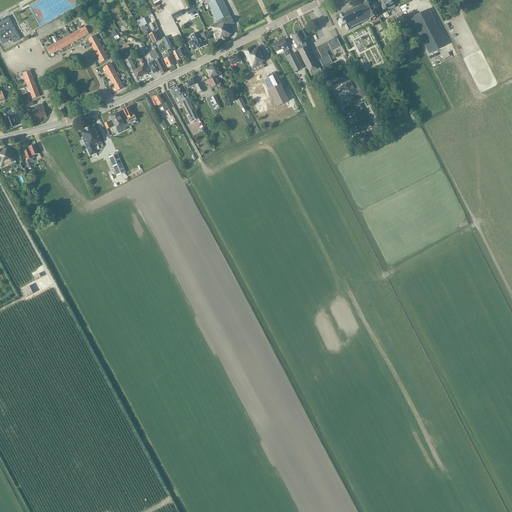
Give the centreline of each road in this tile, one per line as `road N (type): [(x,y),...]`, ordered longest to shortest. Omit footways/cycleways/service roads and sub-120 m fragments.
road 1 (tertiary): [(111,105),(328,0)]
road 2 (residential): [(104,93),(86,53),(75,50),(38,70),(50,112)]
